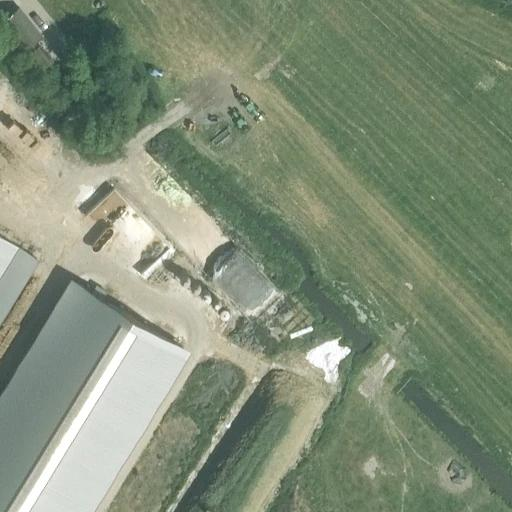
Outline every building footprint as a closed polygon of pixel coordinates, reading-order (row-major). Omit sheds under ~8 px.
[(0,23),(23,52),(42,36),(19,7),(0,22),(0,23)] [(36,73),(53,60),(41,44),(24,57),(36,73)] [(102,231),(123,185),(80,165),(58,211),(102,231)] [(206,228),(185,249),(251,315),(272,294),(206,228)] [(0,314),(34,258),(0,237),(0,314)] [(76,283),(0,406),(0,511),(79,511),(181,347),(76,283)] [(400,392),(386,393),(389,434),(404,433),(400,392)]
